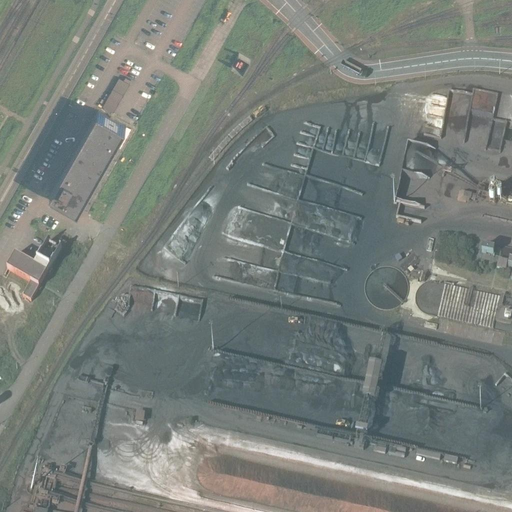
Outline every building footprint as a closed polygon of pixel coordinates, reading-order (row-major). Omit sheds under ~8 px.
[(118,77),(102,106),(113,112),(129,83),(118,77)] [(487,102),(496,103),(497,94),(488,93),(487,102)] [(99,111),(97,110),(50,194),(58,199),(78,210),(125,126),(110,117),(99,111)] [(457,201),(461,202),(465,203),(466,199),(470,200),(471,194),(463,192),(459,193),(457,201)] [(30,264),(15,255),(7,270),(30,283),(22,297),(31,302),(61,248),(48,241),(34,266),(30,264)] [(507,261),(498,259),(496,269),(505,271),(507,261)] [(363,400),(375,403),(383,369),(370,366),(363,400)] [(356,437),(353,449),(363,451),(365,439),(356,437)] [(445,457),(445,459),(444,463),(456,465),(457,459),(445,457)]
